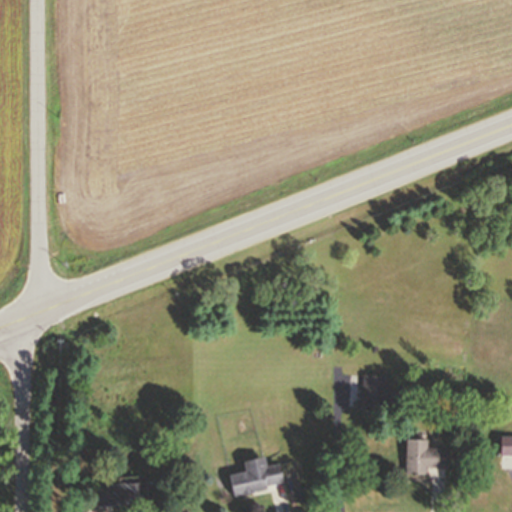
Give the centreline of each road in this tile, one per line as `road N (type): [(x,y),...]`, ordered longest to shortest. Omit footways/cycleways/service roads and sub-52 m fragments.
road 1 (primary): [(0,328),(511,125)]
road 2 (residential): [(44,310),(37,0)]
road 3 (residential): [(22,511),(23,319)]
